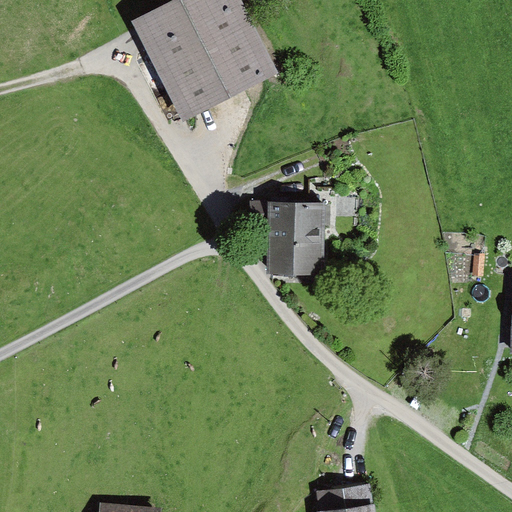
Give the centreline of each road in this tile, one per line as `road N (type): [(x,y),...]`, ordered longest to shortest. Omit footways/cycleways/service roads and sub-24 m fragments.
road 1 (track): [(231,236),(121,65),(0,89)]
road 2 (track): [(0,355),(231,236)]
